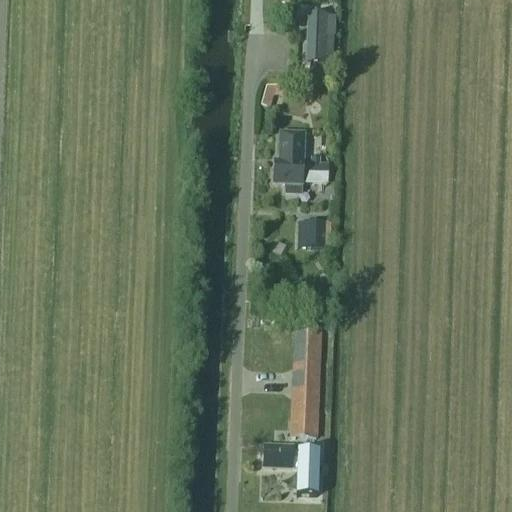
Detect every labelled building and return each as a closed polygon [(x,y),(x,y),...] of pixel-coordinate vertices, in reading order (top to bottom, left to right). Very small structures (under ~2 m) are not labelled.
[(327,16),(324,51),(334,52),(336,16),(327,16)] [(305,66),(323,67),(326,28),(307,27),(305,66)] [(268,88),(264,107),(273,109),(278,91),(268,88)] [(300,185),(325,186),(325,169),(318,168),(318,161),(310,161),(310,168),(301,168),(301,167),(297,166),(297,160),(302,161),(303,136),(278,135),(277,160),(281,160),(281,166),(272,166),(272,185),(285,185),(284,197),(300,197),(300,185)] [(297,251),(329,252),(330,226),(298,225),(297,251)] [(288,441),(317,442),(321,331),(293,330),(288,441)] [(291,454),(291,452),(262,451),(261,470),(290,471),(290,470),(296,470),(295,498),(316,498),(316,453),(296,453),(296,454),(291,454)]
